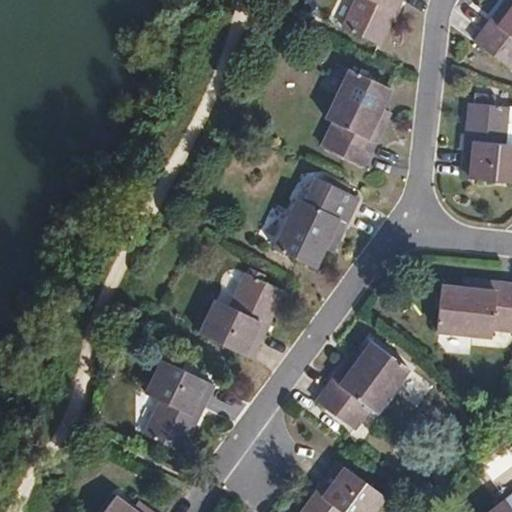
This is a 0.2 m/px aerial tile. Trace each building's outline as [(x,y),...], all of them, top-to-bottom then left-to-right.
[(352,0),(341,23),(381,43),(395,13),(387,9),(391,0),(352,0)] [(395,13),(401,0),(391,0),(387,9),(395,13)] [(500,17),(511,3),(507,0),(504,0),(495,13),(500,17)] [(495,13),(469,45),(505,73),(511,63),(511,1),(511,3),(500,17),(495,13)] [(389,92),(350,74),(326,125),(333,128),(323,148),(362,167),(379,132),(372,128),(380,112),(389,92)] [(461,149),(458,175),(511,181),(511,142),(507,142),(511,106),(495,104),(496,94),(472,91),(471,102),(467,101),(463,130),(472,131),(470,150),(461,149)] [(379,132),(386,115),(380,112),(372,128),(379,132)] [(470,150),(472,131),(463,130),(461,149),(470,150)] [(302,198),(278,249),(318,268),(327,249),(335,232),(342,236),(359,198),(319,179),(309,202),(302,198)] [(335,252),(342,236),(335,232),(327,249),(335,252)] [(219,294),(201,332),(251,355),(252,356),(264,331),(256,328),(265,311),(272,314),(285,287),(249,270),(234,302),(219,294)] [(484,289),(485,281),(465,278),(464,287),(484,289)] [(444,284),(439,328),(494,333),(494,326),(511,328),(511,283),(485,281),(484,289),(464,287),(444,284)] [(264,331),(272,314),(265,311),(256,328),(264,331)] [(343,369),(318,401),(354,427),(368,408),(373,412),(406,366),(371,341),(359,359),(349,373),(343,369)] [(349,373),(359,359),(353,355),(343,369),(349,373)] [(214,380),(163,356),(147,392),(146,393),(159,399),(145,430),(184,448),(197,420),(190,418),(198,400),(204,403),(214,380)] [(197,420),(204,403),(198,400),(190,418),(197,420)] [(315,499),(304,511),(378,511),(390,497),(343,462),(326,485),(332,489),(321,504),(315,499)] [(321,504),(332,489),(326,485),(315,499),(321,504)] [(511,511),(511,492),(485,511),(511,511)] [(116,496),(103,511),(136,511),(134,510),(116,496)] [(151,511),(139,502),(134,510),(136,511),(151,511)]
